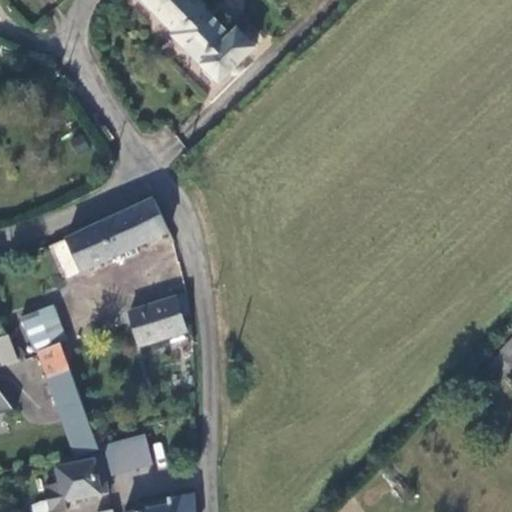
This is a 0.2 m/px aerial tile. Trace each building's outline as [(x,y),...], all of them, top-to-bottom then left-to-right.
[(175,40),(218,84),(259,49),(241,31),(234,36),(208,10),(210,6),(203,0),(144,0),(177,35),(175,40)] [(155,199),(68,239),(81,270),(170,233),(155,199)] [(192,313),(190,294),(129,311),(138,345),(190,331),(186,314),(192,313)] [(78,456),(100,447),(96,434),(66,352),(71,350),(59,321),(30,331),(42,363),(34,366),(39,376),(47,373),(64,420),(78,456)] [(24,356),(15,336),(0,341),(0,352),(4,363),(24,356)] [(511,344),(492,367),(504,380),(511,372),(511,344)] [(0,412),(6,411),(17,408),(0,385),(0,412)] [(147,438),(106,449),(112,475),(154,465),(147,438)] [(101,452),(93,454),(94,461),(60,468),(62,483),(45,487),(48,500),(51,511),(68,511),(66,500),(110,491),(101,452)] [(196,511),(194,495),(162,500),(162,507),(130,511),(196,511)]
